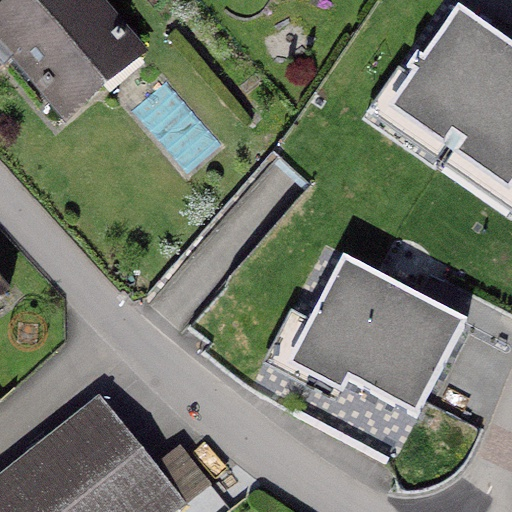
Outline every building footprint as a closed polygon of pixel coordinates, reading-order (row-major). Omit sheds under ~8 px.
[(123,43),(84,0),(0,0),(0,38),(14,55),(10,58),(61,116),(95,87),(85,76),(123,43)] [(511,55),(511,53),(450,11),(374,121),(437,164),(511,55)] [(511,189),(511,55),(437,164),(499,208),(511,189)] [(354,394),(412,424),(467,321),(348,257),(285,375),(346,408),(354,394)] [(0,489),(0,511),(164,511),(170,508),(173,511),(177,511),(206,489),(178,455),(148,479),(92,410),(4,481),(7,484),(0,489)]
